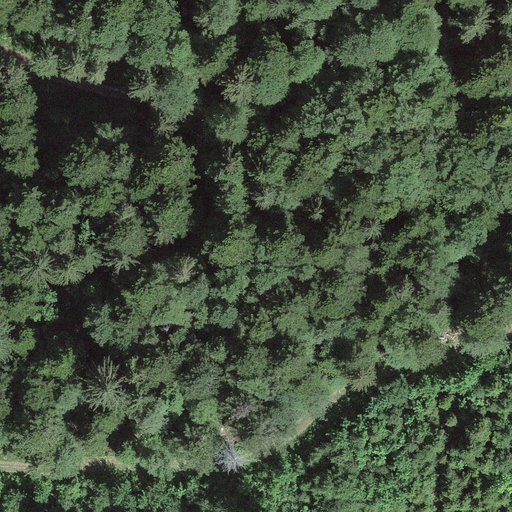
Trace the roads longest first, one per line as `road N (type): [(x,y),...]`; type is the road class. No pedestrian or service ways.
road 1 (track): [(511,336),(357,385),(278,447),(243,462),(207,470),(0,469)]
road 2 (track): [(0,60),(77,82),(237,91),(511,28)]
